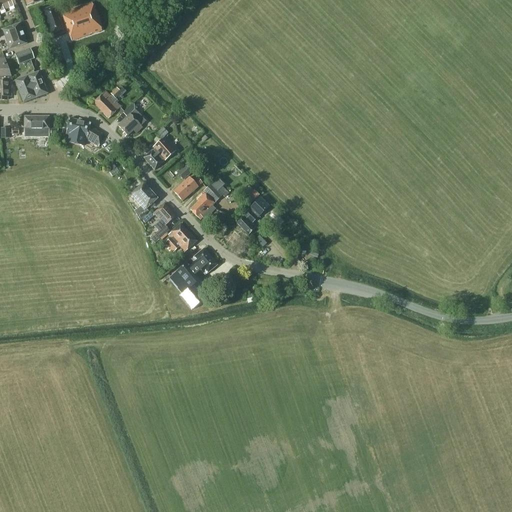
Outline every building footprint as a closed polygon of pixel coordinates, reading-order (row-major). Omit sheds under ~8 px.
[(0,0),(0,12),(16,6),(13,0),(0,0)] [(98,32),(87,4),(59,15),(56,6),(41,12),(50,39),(64,34),(66,38),(68,43),(98,32)] [(26,44),(19,25),(2,30),(9,50),(26,44)] [(34,59),(30,49),(14,55),(18,65),(34,59)] [(0,100),(7,100),(7,97),(10,97),(10,82),(5,62),(3,57),(0,57),(0,100)] [(47,94),(39,72),(15,81),(23,103),(47,94)] [(111,96),(110,97),(105,92),(93,104),(108,120),(120,108),(115,102),(117,101),(115,99),(118,96),(119,97),(124,92),(120,87),(117,90),(116,89),(110,95),(111,96)] [(127,118),(117,126),(127,137),(133,131),(136,134),(142,128),(140,127),(145,122),(135,111),(137,109),(132,105),(123,114),(127,118)] [(48,137),(48,134),(48,117),(24,117),(24,134),(24,137),(48,137)] [(102,135),(89,127),(90,124),(69,119),(65,135),(87,140),(86,140),(98,147),(102,135)] [(9,138),(9,128),(1,128),(1,138),(9,138)] [(161,140),(168,133),(163,128),(156,135),(161,140)] [(152,151),(143,159),(154,171),(162,163),(164,161),(165,161),(175,152),(163,138),(153,148),(154,149),(152,151)] [(183,181),(192,173),(195,170),(187,162),(185,164),(176,172),(183,181)] [(189,178),(173,192),(182,202),(197,188),(202,183),(198,179),(193,183),(189,178)] [(217,191),(222,187),(224,185),(217,178),(211,185),(217,191)] [(134,212),(140,222),(150,213),(146,209),(157,199),(143,184),(130,195),(140,207),(134,212)] [(217,191),(211,185),(202,193),(203,194),(197,200),(198,202),(190,210),(197,218),(200,215),(204,219),(210,213),(211,214),(215,210),(212,206),(222,196),(227,201),(231,197),(222,187),(217,191)] [(250,195),(253,200),(261,197),(259,191),(250,195)] [(248,236),(256,228),(252,224),(269,207),(260,198),(248,209),(242,215),(235,222),(248,236)] [(155,234),(159,239),(169,231),(165,226),(175,217),(164,204),(153,214),(160,222),(155,226),(159,231),(155,234)] [(179,247),(184,253),(196,242),(180,224),(168,235),(170,238),(164,244),(173,253),(179,247)] [(262,248),(266,244),(259,236),(255,240),(262,248)] [(203,250),(168,279),(181,294),(179,297),(191,311),(203,301),(192,287),(217,266),(203,250)]
